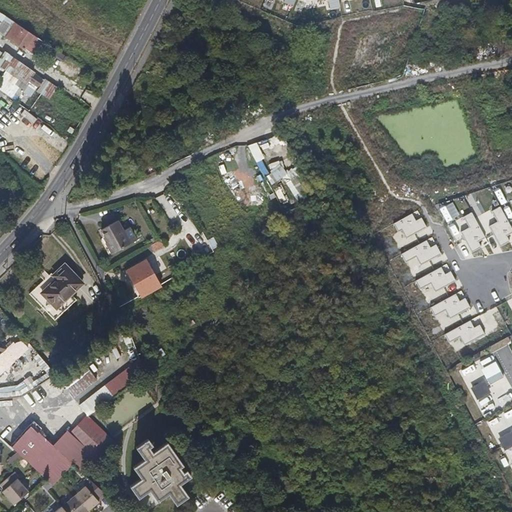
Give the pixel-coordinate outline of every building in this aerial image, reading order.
[(24,47),(34,34),(25,28),(16,22),(6,35),(24,47)] [(247,145),(255,163),(264,159),(256,142),(247,145)] [(271,173),(266,176),(270,183),(286,176),(279,159),(267,164),(271,173)] [(448,233),(461,227),(451,207),(438,213),(448,233)] [(471,212),(463,216),(469,228),(461,232),(467,243),(483,235),(471,212)] [(103,242),(109,253),(135,238),(129,228),(122,232),(115,220),(100,229),(106,240),(103,242)] [(456,247),(462,244),(456,230),(450,233),(456,247)] [(209,247),(203,235),(197,238),(197,241),(195,242),(201,252),(209,247)] [(159,240),(150,245),(153,251),(162,246),(159,240)] [(107,255),(109,253),(103,242),(101,244),(107,255)] [(162,246),(153,251),(156,256),(165,251),(162,246)] [(140,294),(160,283),(147,261),(128,272),(140,294)] [(64,264),(51,276),(54,280),(40,293),(57,310),(72,294),(83,283),(64,264)] [(48,274),(28,293),(54,320),(77,298),(72,294),(57,310),(40,293),(54,280),(51,276),(48,274)] [(500,300),(511,295),(507,281),(494,285),(500,300)] [(496,362),(481,368),(487,384),(503,378),(496,362)] [(72,398),(96,380),(85,365),(61,382),(72,398)] [(123,371),(78,405),(86,415),(130,380),(123,371)] [(483,380),(469,387),(476,400),(490,393),(483,380)] [(502,452),(511,448),(511,429),(509,422),(511,421),(511,409),(490,418),(502,452)] [(28,425),(10,446),(21,456),(46,479),(52,484),(72,461),(38,431),(36,432),(28,425)] [(480,436),(487,447),(498,441),(491,430),(480,436)] [(149,440),(137,449),(145,459),(145,461),(135,467),(143,479),(133,486),(141,498),(151,490),(152,491),(142,499),(149,510),(170,494),(178,505),(190,497),(182,485),(193,478),(187,470),(185,472),(183,469),(185,467),(168,444),(155,454),(151,449),(153,447),(149,440)] [(20,473),(15,468),(0,480),(0,481),(4,487),(2,489),(13,502),(29,488),(18,476),(20,473)] [(104,490),(91,479),(76,492),(89,508),(100,499),(98,496),(104,490)] [(76,492),(61,505),(68,511),(84,511),(89,508),(76,492)]
